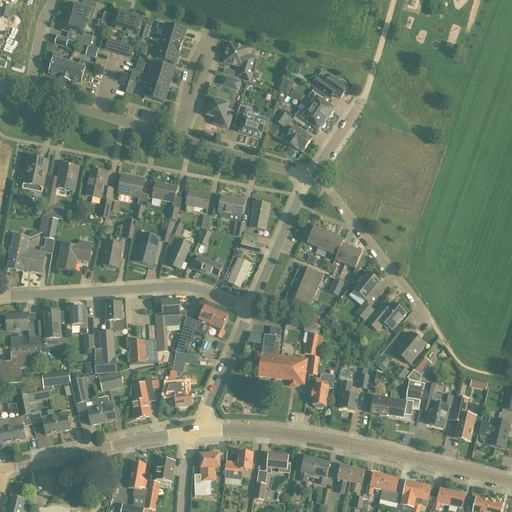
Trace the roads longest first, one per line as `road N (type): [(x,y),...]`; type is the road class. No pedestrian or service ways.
road 1 (tertiary): [(510,482),(315,436),(198,430)]
road 2 (residential): [(250,309),(184,286),(0,296)]
road 3 (residential): [(446,345),(322,181),(310,177)]
road 4 (tertiary): [(189,431),(2,470)]
road 5 (residential): [(179,138),(29,92)]
road 6 (residential): [(250,309),(310,177)]
road 7 (residential): [(310,177),(179,138)]
road 8 (residential): [(198,430),(250,309)]
road 9 (residential): [(187,109),(207,54),(207,40),(196,54),(187,87)]
